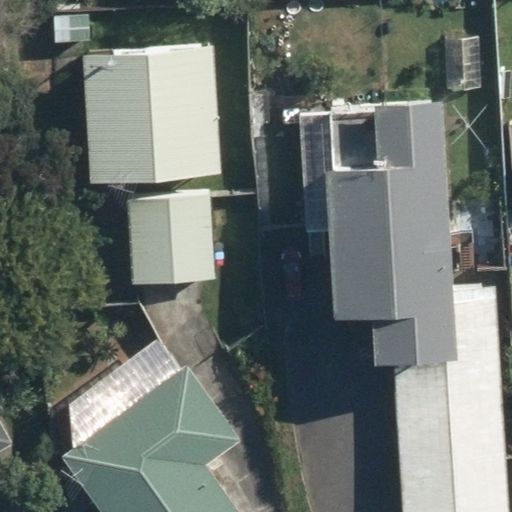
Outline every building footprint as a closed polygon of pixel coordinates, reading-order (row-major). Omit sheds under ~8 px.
[(109,39),(92,38),(90,168),(111,168),(111,163),(141,163),(141,160),(226,161),(227,34),(109,33),(109,39)] [(388,81),(388,91),(339,94),(349,294),(389,292),(392,342),(402,342),(410,511),(511,511),(511,483),(502,285),(464,287),(454,78),(388,81)] [(143,178),(139,268),(220,272),(224,181),(143,178)] [(0,447),(47,420),(0,339),(0,447)] [(103,511),(258,511),(259,511),(212,457),(250,424),(183,348),(68,449),(115,503),(103,511)]
